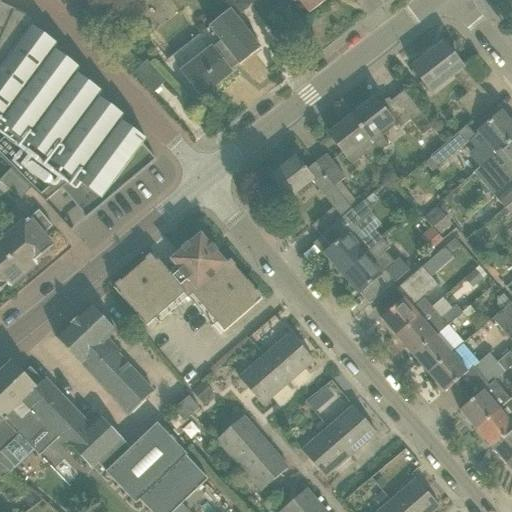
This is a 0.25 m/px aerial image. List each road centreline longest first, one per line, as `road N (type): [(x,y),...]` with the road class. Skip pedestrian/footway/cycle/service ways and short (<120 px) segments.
road 1 (residential): [(491,511),(200,181)]
road 2 (tertiary): [(200,181),(425,0)]
road 3 (tertiary): [(0,347),(200,181)]
road 4 (residential): [(200,181),(107,70),(27,0)]
